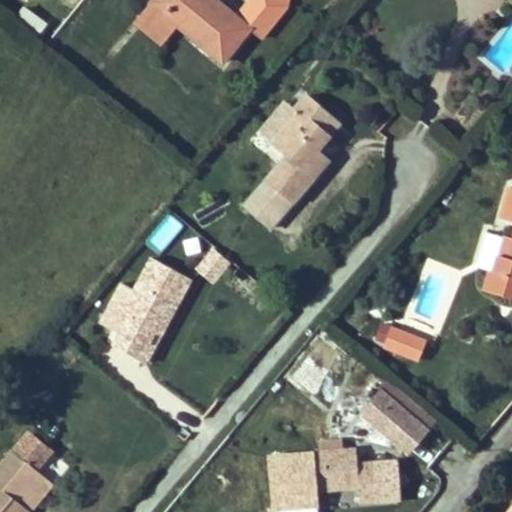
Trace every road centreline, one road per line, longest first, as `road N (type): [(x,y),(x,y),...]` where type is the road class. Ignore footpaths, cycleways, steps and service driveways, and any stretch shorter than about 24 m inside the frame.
road 1 (residential): [(399,154),(398,194),(130,511)]
road 2 (residential): [(511,412),(426,511)]
